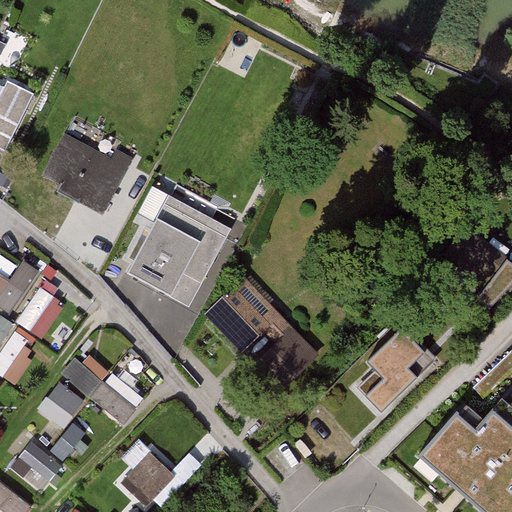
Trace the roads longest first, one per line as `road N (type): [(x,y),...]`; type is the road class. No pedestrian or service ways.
road 1 (residential): [(295,511),(165,363),(78,275),(0,212)]
road 2 (track): [(511,327),(371,463)]
road 3 (track): [(181,380),(46,511)]
road 4 (track): [(107,305),(0,456)]
